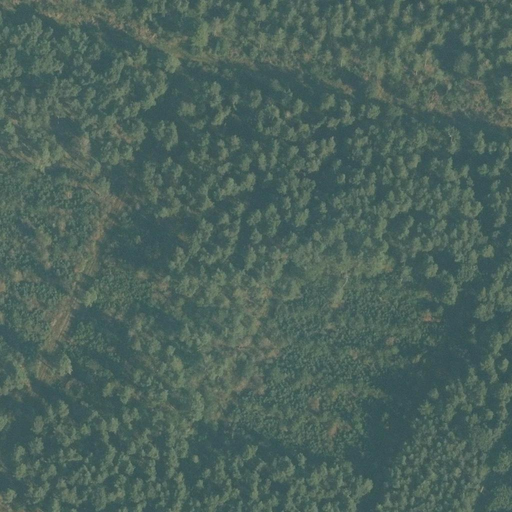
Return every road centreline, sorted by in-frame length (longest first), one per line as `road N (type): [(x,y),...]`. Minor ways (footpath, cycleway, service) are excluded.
road 1 (track): [(0,455),(185,56)]
road 2 (track): [(367,511),(511,178)]
road 3 (track): [(185,56),(511,135)]
road 4 (track): [(0,11),(185,56)]
